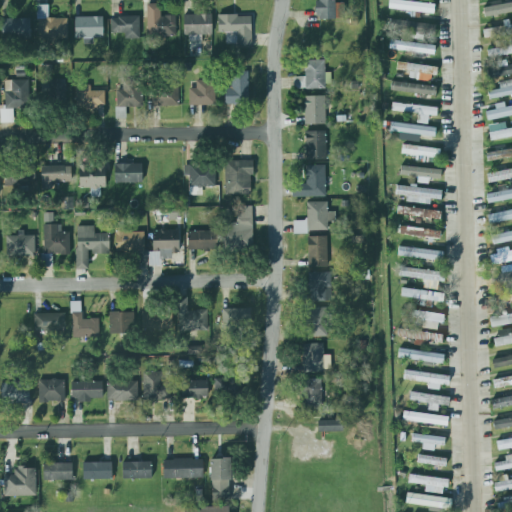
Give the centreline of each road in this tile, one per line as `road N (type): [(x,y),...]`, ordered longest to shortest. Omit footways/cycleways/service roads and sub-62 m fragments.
road 1 (residential): [(285,0),(275,282),(255,511)]
road 2 (residential): [(471,511),(461,0)]
road 3 (residential): [(279,139),(0,141)]
road 4 (residential): [(275,282),(0,286)]
road 5 (residential): [(262,429),(0,433)]
